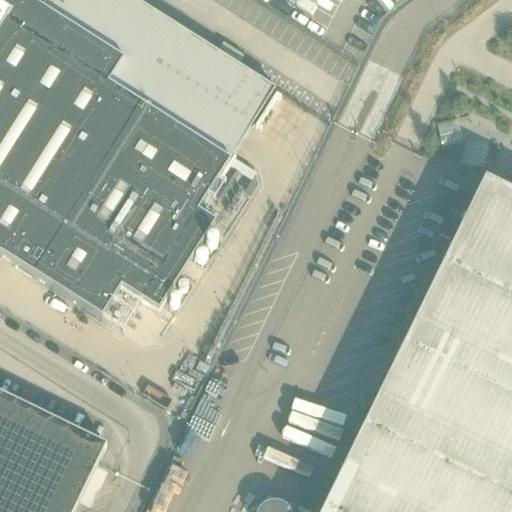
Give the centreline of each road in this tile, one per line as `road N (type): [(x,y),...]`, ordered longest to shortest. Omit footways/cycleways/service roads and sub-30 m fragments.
road 1 (unknown): [(0,285),(135,366),(172,355),(213,299)]
road 2 (unknown): [(368,111),(320,78),(360,0)]
